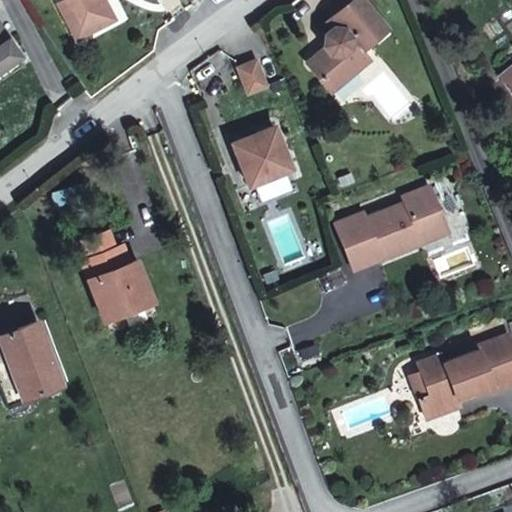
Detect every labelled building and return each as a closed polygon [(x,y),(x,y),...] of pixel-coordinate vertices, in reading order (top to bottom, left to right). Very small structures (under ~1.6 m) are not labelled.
[(84,34),(114,19),(104,0),(68,0),(68,2),(84,34)] [(386,33),(359,0),(327,26),(332,32),(324,39),(322,48),(324,51),(315,58),(315,75),(330,94),(369,63),(361,53),(386,33)] [(0,77),(27,59),(15,42),(0,20),(0,77)] [(315,75),(315,58),(307,65),(315,75)] [(256,64),(238,70),(247,96),(265,90),(256,64)] [(511,64),(494,79),(498,84),(508,76),(511,81),(511,64)] [(511,81),(508,76),(498,84),(511,101),(511,81)] [(272,131),(230,148),(235,162),(239,164),(243,172),(241,176),(246,191),(289,174),(272,131)] [(361,217),(333,229),(349,268),(377,257),(379,265),(420,248),(417,241),(444,230),(427,191),(401,201),(403,207),(364,223),(361,217)] [(444,230),(417,241),(420,248),(447,237),(444,230)] [(87,260),(79,263),(102,323),(150,303),(134,262),(127,265),(114,270),(107,252),(113,250),(106,233),(80,244),(87,260)] [(113,250),(107,252),(114,270),(127,265),(120,247),(113,250)] [(377,257),(349,268),(352,275),(379,265),(377,257)] [(38,325),(1,340),(26,402),(63,387),(38,325)] [(443,368),(440,360),(416,368),(427,399),(417,403),(425,424),(458,412),(455,402),(470,396),(476,398),(492,393),(493,397),(511,389),(511,350),(508,340),(476,352),(479,355),(443,368)] [(427,399),(419,377),(409,381),(417,403),(427,399)]
